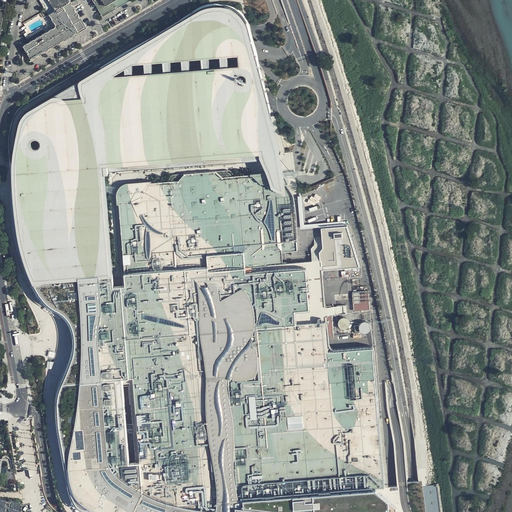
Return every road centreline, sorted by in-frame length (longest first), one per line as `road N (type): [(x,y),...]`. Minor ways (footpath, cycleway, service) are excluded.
road 1 (unclassified): [(176,0),(11,97)]
road 2 (tertiary): [(0,407),(19,406),(1,290)]
